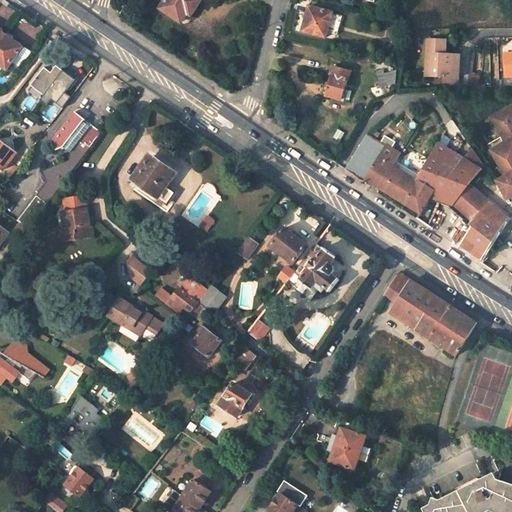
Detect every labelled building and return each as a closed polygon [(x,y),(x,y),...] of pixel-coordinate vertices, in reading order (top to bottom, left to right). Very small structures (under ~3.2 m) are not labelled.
[(191,15),(201,0),(200,0),(166,0),(161,8),(181,22),(188,13),(191,15)] [(342,15),(332,13),(309,7),(307,17),(310,17),(306,32),(326,37),(327,32),(337,35),(342,15)] [(0,39),(0,65),(6,69),(21,48),(12,42),(13,39),(12,37),(8,35),(4,35),(3,35),(0,39)] [(447,41),(428,39),(425,65),(431,66),(430,76),(443,78),(442,86),(457,87),(460,56),(446,55),(447,41)] [(51,73),(44,67),(28,89),(42,99),(41,100),(47,105),(52,99),(61,106),(69,95),(65,92),(68,88),(69,89),(78,78),(65,68),(63,71),(56,66),(51,73)] [(333,66),(326,95),(344,99),(351,70),(333,66)] [(61,106),(63,108),(71,97),(69,95),(61,106)] [(511,113),(509,108),(490,118),(503,144),(490,151),(504,177),(497,181),(509,204),(511,202),(511,113)] [(84,120),(85,119),(75,111),(49,145),(56,150),(64,147),(84,120)] [(90,125),(84,120),(64,147),(70,152),(77,143),(90,125)] [(88,151),(102,132),(91,124),(90,125),(77,143),(88,151)] [(0,166),(3,169),(14,155),(0,144),(0,140),(2,137),(2,136),(0,134),(0,166)] [(400,154),(367,134),(346,170),(363,183),(366,180),(420,213),(420,214),(423,209),(432,213),(435,208),(426,204),(430,198),(449,204),(481,232),(464,252),(478,261),(508,219),(469,184),(480,169),(439,143),(417,181),(395,168),(398,163),(396,162),(400,154)] [(70,155),(73,155),(80,161),(88,151),(77,143),(70,152),(70,155)] [(29,228),(80,161),(73,155),(70,155),(70,161),(43,172),(47,183),(18,221),(29,228)] [(134,180),(167,204),(174,194),(164,186),(173,174),(151,157),(134,180)] [(77,239),(94,237),(93,229),(90,227),(85,196),(63,200),(65,212),(62,213),(64,225),(65,235),(76,233),(77,239)] [(417,219),(425,224),(432,213),(423,209),(420,214),(420,213),(417,219)] [(59,226),(61,242),(77,239),(76,233),(65,235),(64,225),(59,226)] [(0,243),(9,233),(0,226),(0,243)] [(294,264),(307,246),(284,229),(271,246),(294,264)] [(247,258),(257,245),(249,238),(238,252),(247,258)] [(330,264),(336,257),(324,249),(323,249),(316,244),(307,256),(311,260),(306,266),(309,268),(299,281),(311,290),(314,286),(322,292),(325,289),(330,292),(339,280),(332,275),(334,271),(334,267),(330,264)] [(156,271),(138,255),(133,261),(135,276),(146,286),(156,271)] [(294,273),(287,267),(279,277),(287,283),(294,273)] [(389,288),(401,296),(396,304),(390,313),(456,357),(477,323),(399,273),(389,288)] [(189,277),(172,298),(161,289),(155,297),(177,314),(182,308),(191,314),(191,313),(198,304),(200,302),(208,292),(189,277)] [(200,302),(214,313),(226,297),(212,286),(208,292),(200,302)] [(384,296),(396,304),(401,296),(389,288),(384,296)] [(153,317),(145,311),(143,314),(135,309),(136,308),(119,297),(108,316),(123,326),(123,324),(141,336),(147,327),(157,334),(163,324),(153,317)] [(191,313),(199,320),(207,311),(198,304),(191,313)] [(145,311),(137,306),(136,308),(135,309),(143,314),(145,311)] [(373,322),(377,315),(373,312),(369,320),(373,322)] [(265,337),(271,329),(260,320),(253,329),(265,337)] [(209,357),(221,341),(201,326),(189,340),(193,344),(192,345),(209,357)] [(483,336),(491,341),(495,335),(488,330),(487,333),(485,332),(483,336)] [(14,382),(23,370),(31,376),(34,372),(45,377),(51,370),(26,350),(30,346),(16,335),(3,352),(6,355),(3,358),(0,355),(0,383),(1,385),(8,377),(14,382)] [(235,361),(246,370),(257,356),(246,348),(235,361)] [(147,369),(139,362),(125,380),(134,386),(147,369)] [(237,417),(252,395),(234,384),(219,405),(237,417)] [(93,437),(110,417),(84,396),(67,416),(93,437)] [(355,471),(366,436),(342,428),(329,462),(355,471)] [(80,496),(95,478),(79,466),(72,476),(69,475),(67,477),(69,479),(65,485),(80,496)] [(200,509),(212,491),(207,488),(212,480),(199,472),(183,497),(198,507),(200,509)] [(511,511),(511,485),(491,478),(426,507),(427,511),(511,511)] [(306,511),(297,505),(298,504),(296,503),(291,500),(295,494),(284,487),(269,511),(270,511),(306,511)] [(173,490),(162,507),(168,511),(172,511),(173,511),(175,511),(195,511),(198,507),(183,497),(173,490)] [(59,511),(62,511),(67,506),(51,494),(45,501),(59,511)] [(296,503),(300,497),(295,494),(291,500),(296,503)] [(130,510),(138,499),(132,495),(124,506),(130,510)]
